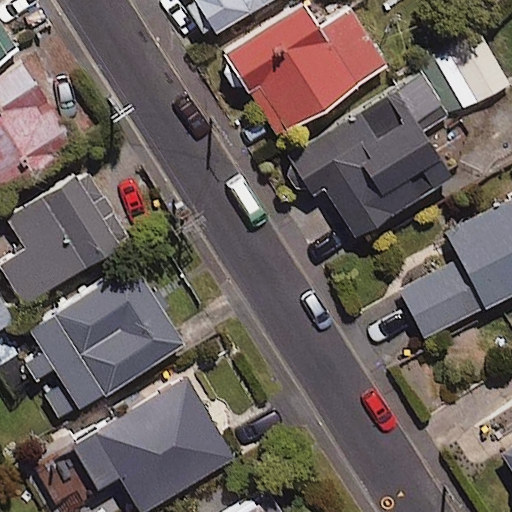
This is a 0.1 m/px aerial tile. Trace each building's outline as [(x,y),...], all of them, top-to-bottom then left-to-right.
[(193,0),(212,32),(265,0),(193,0)] [(319,25),(303,0),(225,51),(278,134),(388,64),(350,5),(319,25)] [(0,58),(17,48),(0,20),(0,58)] [(508,82),(480,30),(434,55),(463,107),(508,82)] [(64,126),(21,60),(0,73),(0,196),(33,176),(19,154),(64,126)] [(447,113),(420,70),(281,159),(303,193),(321,181),(356,235),(451,174),(422,129),(447,113)] [(129,237),(86,166),(6,214),(25,246),(0,260),(0,261),(23,300),(129,237)] [(511,195),(446,229),(460,257),(402,286),(426,335),(511,291),(511,195)] [(183,341),(134,260),(29,324),(42,347),(3,371),(15,390),(37,377),(60,416),(183,341)] [(0,325),(8,321),(0,307),(0,325)] [(234,456),(186,371),(67,438),(94,487),(119,473),(139,509),(234,456)] [(264,483),(219,511),(263,511),(261,508),(274,499),(264,483)]
